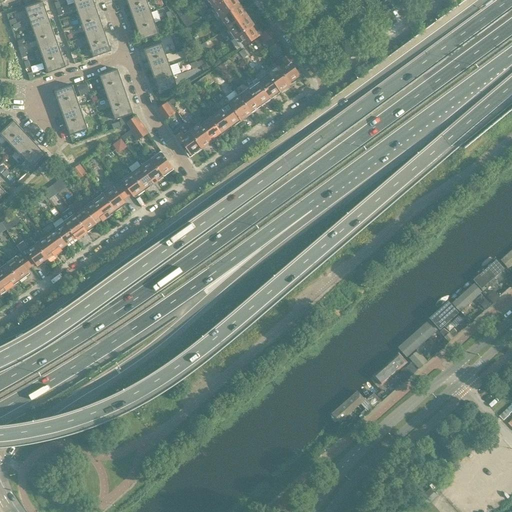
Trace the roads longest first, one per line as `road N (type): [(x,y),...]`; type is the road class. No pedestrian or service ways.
road 1 (motorway): [(0,436),(88,416),(160,380),(511,85)]
road 2 (motorway): [(511,22),(123,305),(0,381)]
road 3 (motorway): [(508,0),(68,321),(0,361)]
road 4 (motorway): [(484,0),(47,321),(0,346)]
road 5 (motorway): [(0,473),(18,441),(50,411),(164,336),(309,203)]
road 6 (motorway): [(0,408),(130,330),(309,203)]
road 7 (motorway): [(309,203),(511,54)]
road 8 (residential): [(0,325),(197,184)]
road 9 (secondary): [(448,370),(361,445),(306,511)]
road 10 (secondary): [(329,511),(374,457),(460,383)]
road 11 (residential): [(197,184),(327,88)]
road 12 (residential): [(63,144),(39,110),(37,87),(127,57)]
road 13 (residential): [(197,184),(150,116),(127,57)]
